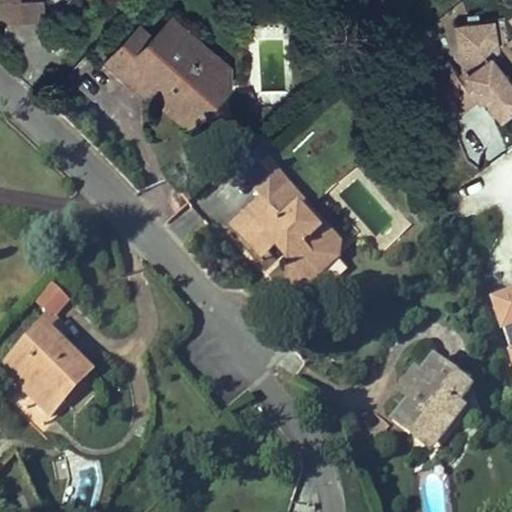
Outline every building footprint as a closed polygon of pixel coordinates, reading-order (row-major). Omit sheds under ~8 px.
[(1,0),(2,20),(45,18),(43,0),(59,0),(65,5),(69,0),(1,0)] [(207,108),(210,108),(210,105),(209,85),(220,85),(219,57),(202,58),(201,36),(187,38),(187,29),(172,16),(167,22),(168,36),(152,36),(139,24),(124,40),(136,52),(117,72),(131,85),(159,83),(159,94),(160,100),(180,118),(188,109),(207,108)] [(448,60),(429,75),(448,120),(484,91),(502,113),(511,105),(511,74),(510,76),(492,52),(498,47),(491,16),(455,23),(464,69),(459,74),(448,60)] [(136,52),(124,40),(105,61),(117,72),(136,52)] [(209,85),(210,105),(228,84),(227,63),(219,57),(220,85),(209,85)] [(159,83),(131,85),(142,95),(159,94),(159,83)] [(255,111),(249,91),(239,92),(240,112),(255,111)] [(188,109),(180,118),(190,127),(207,108),(188,109)] [(337,249),(273,178),(256,194),(262,201),(232,227),(253,250),(267,237),(277,248),(282,253),(288,248),(294,254),(287,260),(287,277),(302,294),(319,278),(320,265),(337,249)] [(267,237),(253,250),(262,260),(277,248),(267,237)] [(288,248),(282,253),(287,260),(294,254),(288,248)] [(320,265),(319,278),(338,261),(337,249),(320,265)] [(511,295),(493,301),(497,315),(511,359),(511,295)] [(42,331),(57,346),(69,335),(50,317),(37,330),(40,333),(42,331)] [(57,346),(42,331),(40,333),(3,370),(51,418),(66,404),(60,398),(85,373),(57,346)] [(472,390),(435,359),(422,375),(404,397),(409,401),(393,421),(410,435),(415,430),(431,442),(442,428),(447,432),(454,424),(466,410),(460,405),(472,390)] [(398,392),(404,397),(422,375),(416,370),(398,392)] [(91,379),(85,373),(60,398),(66,404),(91,379)] [(485,425),(472,390),(460,405),(466,410),(454,424),(472,439),(485,425)] [(69,406),(74,416),(95,404),(90,394),(69,406)] [(410,435),(431,452),(447,432),(442,428),(431,442),(415,430),(410,435)] [(39,511),(32,495),(18,502),(22,511),(39,511)]
